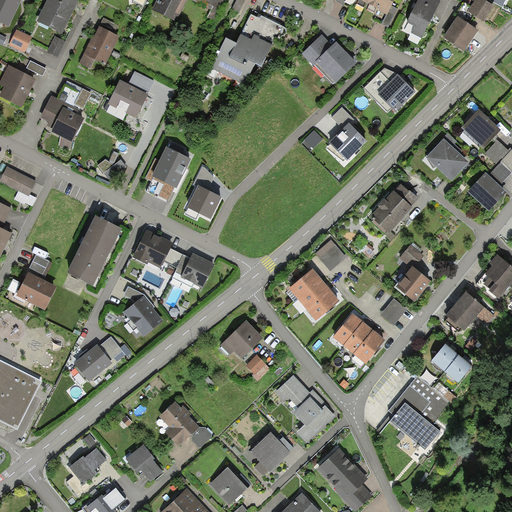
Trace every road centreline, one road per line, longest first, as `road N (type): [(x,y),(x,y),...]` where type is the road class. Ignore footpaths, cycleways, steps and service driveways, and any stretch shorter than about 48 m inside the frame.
road 1 (tertiary): [(246,285),(24,463)]
road 2 (tertiary): [(453,87),(258,275)]
road 3 (residential): [(210,242),(237,193),(382,49)]
road 4 (residential): [(511,208),(351,413)]
road 5 (residential): [(58,168),(210,242)]
road 6 (residential): [(17,147),(94,0)]
road 7 (residential): [(246,285),(351,413)]
road 8 (residential): [(58,168),(0,284)]
